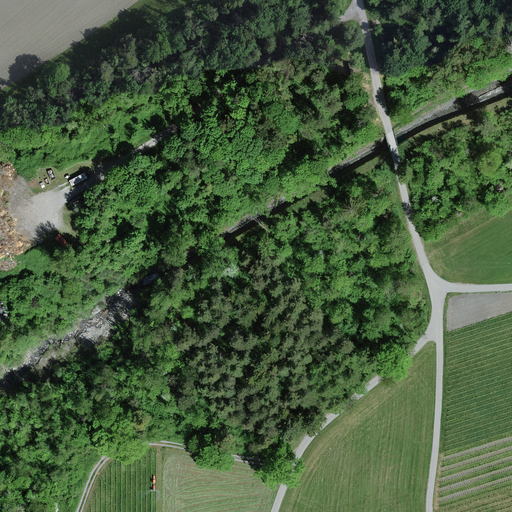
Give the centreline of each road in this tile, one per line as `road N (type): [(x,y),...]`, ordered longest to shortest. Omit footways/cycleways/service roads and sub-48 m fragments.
road 1 (track): [(361,9),(281,48),(39,214)]
road 2 (track): [(359,0),(434,288)]
road 3 (track): [(277,511),(308,436),(437,322)]
road 4 (track): [(428,511),(439,408),(434,288)]
